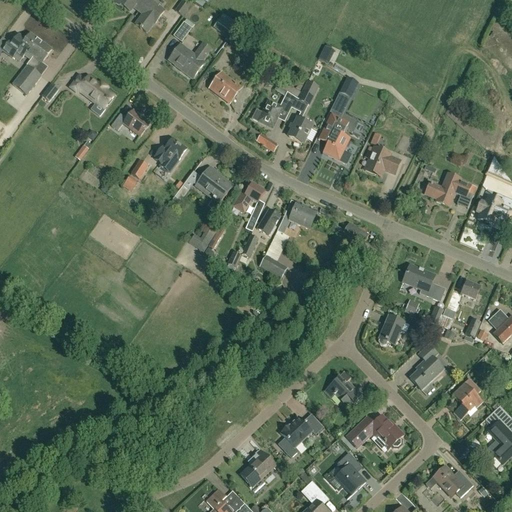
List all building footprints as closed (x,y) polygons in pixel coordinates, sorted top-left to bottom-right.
[(133,9),(138,13),(148,0),(147,0),(110,0),(109,2),(119,8),(120,7),(129,14),(133,9)] [(148,0),(138,13),(143,16),(135,26),(146,34),(154,24),(155,25),(164,12),(158,8),(160,5),(153,0),(151,0),(150,2),(148,0)] [(189,0),(184,0),(175,12),(182,17),(193,3),(189,0)] [(229,33),(235,24),(223,15),(212,28),(222,35),(225,30),(229,33)] [(183,24),(173,38),(181,44),(191,30),(183,24)] [(27,53),(26,53),(33,58),(26,67),(27,67),(12,86),(27,97),(41,78),(34,72),(41,64),(51,51),(30,35),(25,42),(31,46),(26,53),(27,53)] [(31,46),(25,42),(18,36),(12,45),(10,43),(2,52),(12,59),(16,55),(22,59),(26,53),(27,53),(26,53),(31,46)] [(180,47),(170,61),(181,70),(180,71),(192,80),(204,64),(203,64),(211,52),(202,45),(193,57),(191,55),(180,47)] [(327,65),(334,52),(325,46),(317,59),(327,65)] [(212,72),(206,80),(212,84),(217,76),(212,72)] [(221,75),(210,90),(229,105),(240,89),(221,75)] [(105,111),(104,110),(113,98),(88,79),(85,82),(79,78),(70,89),(77,94),(79,92),(97,105),(92,112),(100,118),(105,111)] [(346,79),(339,93),(351,99),(358,85),(346,79)] [(308,84),(300,101),(308,106),(317,88),(308,84)] [(41,98),(49,104),(59,91),(51,85),(41,98)] [(286,94),(281,105),(291,110),(295,101),(296,100),(286,94)] [(262,114),(258,123),(272,130),(277,121),(282,109),(280,108),(268,102),(262,114)] [(120,116),(111,128),(117,133),(123,125),(140,138),(149,125),(133,112),(126,121),(120,116)] [(343,153),(350,140),(342,136),(348,124),(331,115),(318,141),(327,145),(322,154),(346,166),(351,157),(343,153)] [(316,134),(310,131),(311,127),(297,120),(288,138),(302,145),(305,140),(312,143),(316,134)] [(249,129),(246,136),(256,141),(260,134),(249,129)] [(374,134),(370,142),(376,144),(380,137),(374,134)] [(257,143),(273,154),(278,147),(261,136),(257,143)] [(172,141),(165,151),(162,149),(155,158),(156,159),(155,162),(161,167),(160,168),(169,175),(186,151),(172,141)] [(87,143),(75,159),(80,163),(89,151),(88,151),(91,146),(87,143)] [(374,149),(365,172),(380,179),(384,171),(394,176),(400,163),(389,159),(390,156),(374,149)] [(139,182),(148,168),(139,162),(130,176),(139,182)] [(232,188),(214,174),(215,173),(209,169),(195,188),(219,206),(232,188)] [(447,176),(441,190),(431,185),(426,197),(436,202),(436,203),(449,209),(455,195),(465,200),(470,188),(460,183),(460,181),(447,176)] [(138,183),(129,177),(125,183),(134,189),(138,183)] [(254,211),(260,213),(264,205),(259,202),(264,194),(263,194),(264,192),(263,191),(260,189),(258,189),(258,190),(251,186),(245,197),(241,194),(233,208),(244,215),(248,208),(247,208),(251,201),(257,205),(254,211)] [(178,205),(189,191),(183,187),(172,201),(178,205)] [(487,198),(485,204),(481,203),(480,204),(476,213),(480,215),(478,221),(493,228),(496,220),(509,226),(511,218),(511,201),(496,195),(494,201),(487,198)] [(312,222),(313,222),(317,213),(296,204),(296,205),(291,202),(287,211),(312,222)] [(249,224),(255,226),(260,213),(254,211),(249,224)] [(309,231),(313,222),(312,222),(287,211),(277,233),(283,236),(289,223),(309,231)] [(276,229),(274,228),(280,219),(268,212),(259,226),(256,231),(269,239),(276,229)] [(361,249),(368,236),(349,225),(341,238),(361,249)] [(203,254),(217,233),(208,227),(200,240),(194,236),(188,245),(203,254)] [(224,231),(221,229),(219,228),(208,249),(212,251),(216,244),(224,231)] [(250,237),(242,256),(249,259),(258,241),(250,237)] [(242,257),(233,253),(227,266),(236,270),(242,257)] [(287,270),(266,258),(260,268),(281,280),(287,270)] [(419,296),(433,301),(438,288),(431,285),(434,277),(422,272),(419,271),(409,267),(402,284),(421,291),(419,296)] [(466,285),(461,297),(474,302),(479,290),(466,285)] [(438,288),(433,301),(439,304),(445,290),(438,288)] [(408,300),(403,312),(415,316),(419,304),(408,300)] [(496,300),(491,305),(495,309),(501,304),(496,300)] [(438,325),(444,310),(442,309),(435,306),(434,309),(431,317),(427,315),(425,320),(438,325)] [(444,310),(438,325),(443,327),(449,330),(457,312),(445,308),(444,310)] [(511,336),(511,318),(508,321),(499,312),(488,323),(497,332),(493,336),(502,346),(511,336)] [(379,340),(380,341),(378,344),(380,346),(383,347),(386,347),(387,344),(395,347),(404,324),(389,318),(386,325),(379,340)] [(481,324),(471,320),(464,336),(474,340),(481,324)] [(476,340),(484,343),(487,336),(480,332),(476,340)] [(443,371),(433,360),(438,357),(429,348),(422,354),(419,357),(424,363),(420,367),(422,369),(410,380),(416,387),(421,392),(443,371)] [(331,400),(334,397),(347,411),(362,397),(360,395),(355,390),(349,383),(351,381),(344,374),(324,393),(331,400)] [(475,408),(476,409),(482,403),(476,397),(481,392),(469,380),(452,397),(457,402),(461,406),(453,415),(460,422),(462,420),(475,408)] [(507,429),(511,424),(511,421),(499,408),(489,418),(493,422),(498,418),(507,429)] [(285,440),(278,446),(291,460),(298,454),(295,450),(312,434),(316,438),(324,430),(311,416),(303,423),(299,419),(289,428),(288,427),(281,433),(282,435),(280,436),(285,440)] [(400,440),(403,436),(396,429),(394,431),(391,427),(382,418),(374,425),(367,419),(346,439),(357,450),(371,437),(373,439),(377,435),(390,449),(391,448),(393,450),(398,450),(402,447),(402,442),(400,440)] [(500,422),(488,433),(502,447),(493,456),(502,465),(511,457),(511,458),(511,434),(507,429),(500,422)] [(257,452),(251,458),(256,463),(252,467),(242,476),(253,488),(273,469),(257,452)] [(359,467),(350,458),(348,456),(338,466),(344,472),(336,480),(351,497),(364,484),(353,473),(359,467)] [(450,498),(455,494),(460,499),(473,487),(462,475),(456,480),(445,468),(433,479),(450,498)] [(298,477),(308,487),(311,484),(302,474),(298,477)] [(312,484),(305,491),(314,501),(322,494),(312,484)] [(229,511),(221,504),(226,500),(219,492),(207,504),(213,511),(214,511),(229,511)] [(232,493),(226,500),(222,503),(229,511),(237,511),(244,506),(232,493)] [(313,505),(305,511),(324,511),(321,508),(316,502),(315,502),(313,505)]
